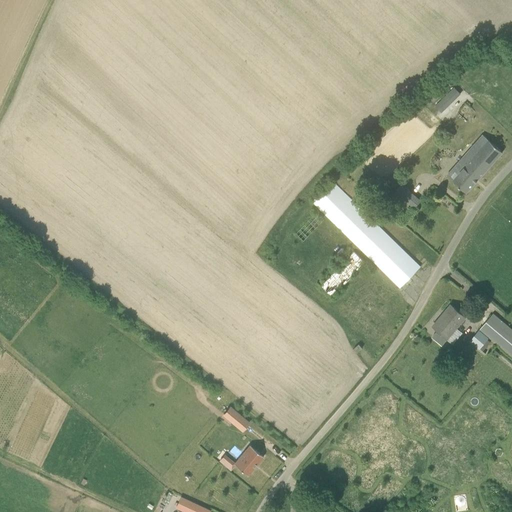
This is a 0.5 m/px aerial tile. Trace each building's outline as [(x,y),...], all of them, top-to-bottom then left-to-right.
[(435,106),(442,112),(461,93),(454,87),(435,106)] [(466,193),(502,152),(494,144),(483,135),(447,176),(452,181),(466,193)] [(313,202),(401,287),(420,267),(332,182),(313,202)] [(354,250),(321,285),(333,296),(366,261),(354,250)] [(433,326),(447,339),(465,317),(451,305),(445,312),(447,314),(435,328),(433,326)] [(511,329),(493,314),(480,329),(511,356),(511,329)] [(479,331),(470,341),(480,349),(488,339),(479,331)] [(353,349),(357,353),(362,348),(359,344),(353,349)] [(249,422),(230,407),(224,414),(243,430),(249,422)] [(233,463),(247,475),(263,456),(249,444),(233,463)] [(208,511),(209,510),(181,497),(177,506),(189,511),(208,511)]
